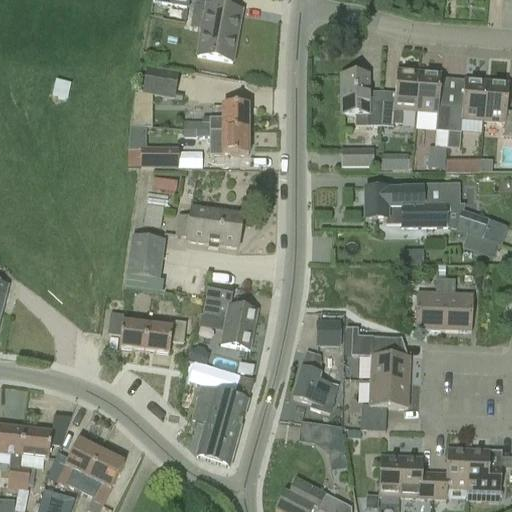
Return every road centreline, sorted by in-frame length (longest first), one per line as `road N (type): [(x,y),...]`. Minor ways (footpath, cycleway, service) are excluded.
road 1 (residential): [(239,497),(293,265),(300,7)]
road 2 (residential): [(239,497),(202,484),(119,408),(58,381),(0,371)]
road 3 (residential): [(511,41),(419,35),(300,7)]
road 4 (residential): [(511,431),(430,427),(432,363)]
